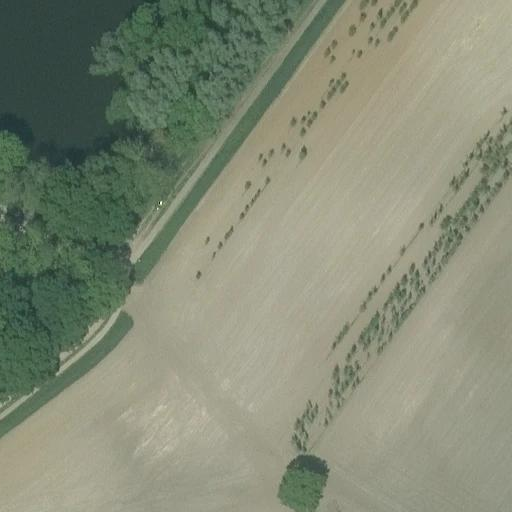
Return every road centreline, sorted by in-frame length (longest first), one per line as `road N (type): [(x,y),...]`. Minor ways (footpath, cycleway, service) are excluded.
road 1 (track): [(117,265),(94,323),(0,399)]
road 2 (track): [(117,265),(0,228)]
